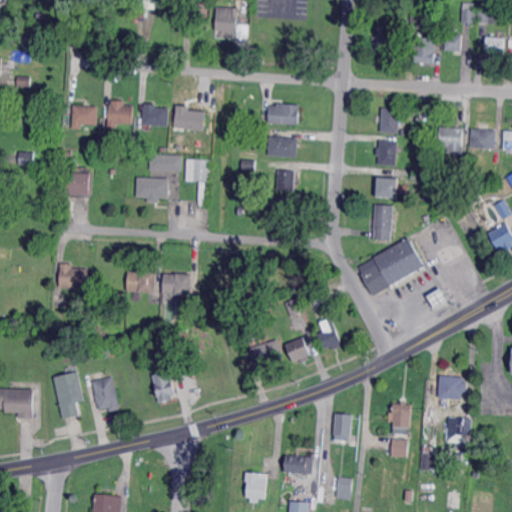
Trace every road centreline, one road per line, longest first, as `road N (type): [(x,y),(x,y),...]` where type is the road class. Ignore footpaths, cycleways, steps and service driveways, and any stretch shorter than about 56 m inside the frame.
road 1 (residential): [(511,287),(360,372),(276,405),(0,469)]
road 2 (residential): [(511,92),(72,63)]
road 3 (residential): [(350,0),(335,243),(393,355)]
road 4 (residential): [(335,243),(126,230)]
